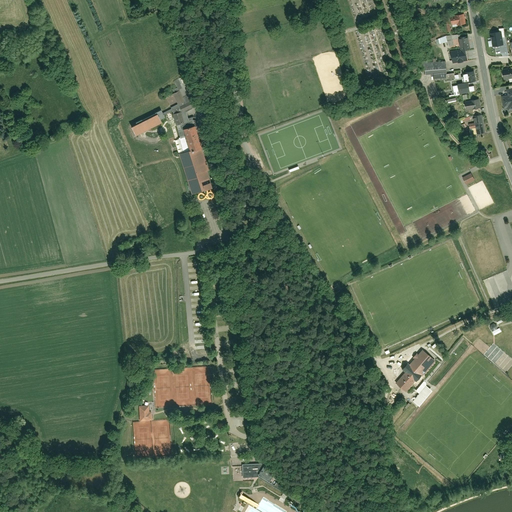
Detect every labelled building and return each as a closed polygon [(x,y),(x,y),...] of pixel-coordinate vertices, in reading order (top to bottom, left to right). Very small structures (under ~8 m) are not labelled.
[(458,25),(463,24),(462,14),(450,16),(452,24),(458,23),(458,25)] [(490,33),(492,46),(503,44),(501,32),(490,33)] [(467,36),(458,38),(460,47),(465,46),(469,46),(467,36)] [(453,63),(468,60),(465,46),(460,47),(460,50),(451,52),(453,63)] [(443,63),(435,64),(435,81),(447,81),(455,79),(454,74),(447,75),(447,65),(443,65),(443,63)] [(503,80),(511,78),(511,68),(501,71),(503,80)] [(463,73),(465,83),(468,82),(476,81),(474,71),(463,73)] [(459,91),(460,94),(475,91),(474,86),(469,87),(468,82),(465,83),(458,84),(458,85),(453,86),(454,92),(459,91)] [(511,88),(507,89),(508,95),(502,96),(504,108),(507,107),(507,111),(511,109),(511,88)] [(188,94),(181,97),(178,91),(172,93),(178,105),(162,112),(161,111),(130,124),(135,136),(160,124),(159,121),(164,119),(172,116),(177,126),(182,123),(178,114),(193,107),(192,104),(188,94)] [(464,102),(466,110),(480,108),(478,99),(464,102)] [(477,134),(485,132),(481,114),(473,116),(477,134)] [(188,152),(201,149),(194,126),(181,130),(188,152)] [(466,185),(474,181),(471,174),(462,179),(466,185)] [(422,351),(393,385),(406,396),(435,362),(422,351)] [(151,406),(137,406),(138,424),(151,423),(151,406)] [(242,465),(243,478),(258,477),(303,505),(309,494),(262,464),(242,465)]
